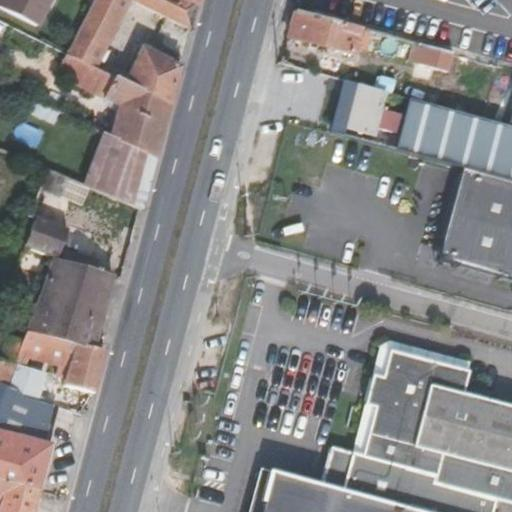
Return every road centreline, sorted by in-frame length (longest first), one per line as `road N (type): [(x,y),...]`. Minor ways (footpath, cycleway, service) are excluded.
road 1 (primary): [(219,0),(83,511)]
road 2 (residential): [(511,333),(197,238)]
road 3 (primary): [(124,511),(197,238)]
road 4 (primary): [(197,238),(259,0)]
